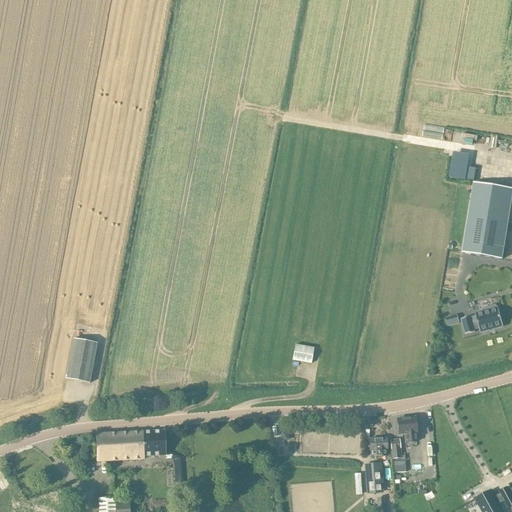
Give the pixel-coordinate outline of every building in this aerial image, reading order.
[(511,189),(474,183),(462,253),(502,259),(511,197),(511,189)] [(496,308),(495,306),(483,309),(484,311),(475,313),(476,318),(471,319),(470,317),(461,319),(465,335),(475,332),(474,330),(479,328),(480,333),(503,327),(500,314),(501,314),(500,309),(499,310),(498,307),(496,308)] [(89,384),(97,344),(73,339),(66,379),(89,384)] [(311,364),(313,348),(295,345),(292,360),(311,364)] [(417,433),(415,418),(397,420),(399,435),(405,434),(406,443),(417,442),(416,433),(417,433)] [(165,456),(164,431),(142,431),(96,434),(97,461),(144,459),(144,457),(165,456)] [(387,451),(387,439),(370,440),(370,451),(371,451),(371,457),(387,456),(386,451),(387,451)] [(401,459),(399,440),(390,441),(392,460),(401,459)] [(405,462),(393,462),(393,466),(393,473),(406,472),(406,466),(405,462)] [(380,475),(379,475),(378,465),(367,466),(368,493),(381,493),(380,475)] [(492,491),(477,499),(484,511),(503,511),(499,503),(504,501),(508,509),(511,506),(511,496),(507,487),(499,492),(502,496),(496,499),(492,491)] [(129,511),(129,502),(114,503),(114,499),(98,500),(98,511),(129,511)]
